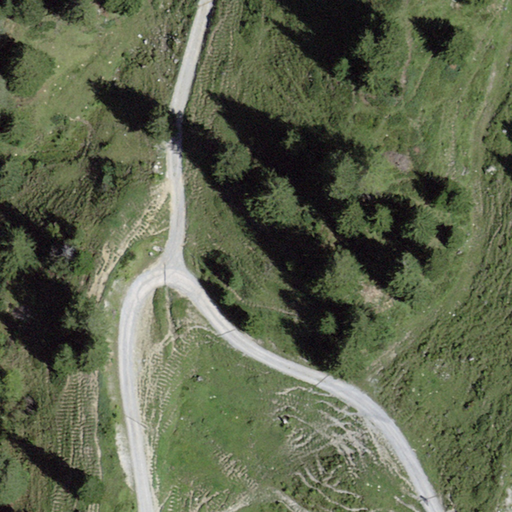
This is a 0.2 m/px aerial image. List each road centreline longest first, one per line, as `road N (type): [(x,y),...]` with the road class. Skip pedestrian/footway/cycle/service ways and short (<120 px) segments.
road 1 (track): [(155,511),(136,406),(133,330),(136,301),(178,270),(273,354),(356,387),(387,410),(446,511)]
road 2 (track): [(178,270),(179,103),(207,0)]
